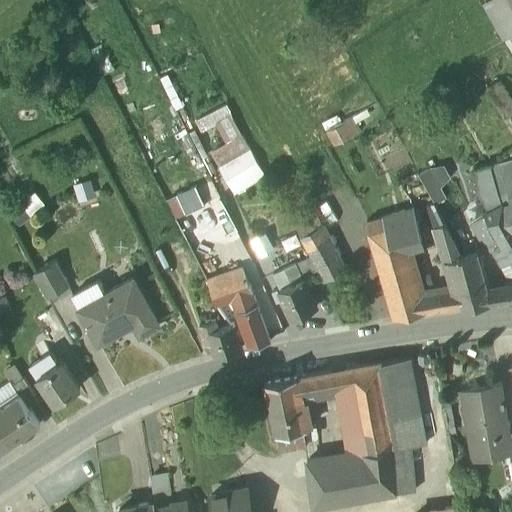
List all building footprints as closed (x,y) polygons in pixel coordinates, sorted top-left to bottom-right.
[(511,0),(488,0),(484,2),(502,36),(511,30),(511,0)] [(229,103),(193,117),(211,163),(247,150),(229,103)] [(352,117),(327,129),(335,143),(360,130),(352,117)] [(251,149),(220,167),(234,191),(263,174),(251,149)] [(511,157),(498,161),(511,205),(511,157)] [(511,205),(498,161),(490,163),(501,204),(504,209),(511,205)] [(501,204),(490,163),(474,168),(482,195),(489,210),(501,204)] [(446,196),(430,167),(419,173),(435,202),(446,196)] [(92,198),(87,180),(74,184),(78,201),(92,198)] [(32,221),(48,212),(37,192),(21,201),(32,221)] [(313,201),(290,212),(301,233),(323,221),(313,201)] [(434,202),(367,219),(370,233),(387,228),(397,260),(410,255),(408,248),(438,241),(452,235),(434,202)] [(511,222),(504,209),(501,204),(489,210),(484,213),(484,214),(471,222),(479,236),(485,239),(488,245),(493,248),(501,263),(509,258),(511,263),(511,281),(487,287),(491,302),(510,300),(511,299),(511,222)] [(234,228),(224,210),(215,215),(225,233),(234,228)] [(346,267),(323,221),(301,233),(325,278),(346,267)] [(387,228),(370,233),(380,266),(397,260),(387,228)] [(452,235),(438,241),(443,260),(449,258),(461,254),(452,235)] [(280,244),(267,251),(275,267),(288,261),(280,244)] [(487,287),(477,250),(462,254),(461,254),(449,258),(457,287),(461,305),(491,302),(487,287)] [(457,287),(421,293),(410,255),(397,260),(380,266),(395,316),(461,305),(457,287)] [(68,283),(56,260),(33,273),(46,295),(68,283)] [(296,261),(273,271),(279,286),(303,276),(296,261)] [(243,267),(207,277),(215,302),(232,296),(251,289),(243,267)] [(316,305),(304,276),(279,286),(279,287),(291,316),(316,305)] [(158,323),(133,277),(103,293),(79,307),(98,342),(133,323),(139,334),(158,323)] [(96,280),(72,294),(79,307),(103,293),(96,280)] [(251,289),(232,296),(237,310),(256,303),(251,289)] [(269,340),(256,303),(237,310),(242,327),(235,329),(241,347),(269,340)] [(217,326),(215,319),(199,323),(205,341),(211,339),(207,328),(217,326)] [(217,326),(207,328),(211,339),(215,354),(241,347),(235,329),(233,322),(217,326)] [(49,352),(29,365),(35,375),(55,362),(49,352)] [(427,352),(417,353),(419,361),(422,364),(425,363),(428,359),(427,352)] [(411,356),(381,361),(397,445),(411,443),(427,441),(411,356)] [(79,386),(61,358),(55,362),(35,375),(53,403),(79,386)] [(381,361),(346,367),(351,396),(360,450),(361,451),(389,446),(397,445),(381,361)] [(15,365),(4,372),(12,384),(23,377),(15,365)] [(346,367),(329,370),(334,398),(351,396),(346,367)] [(329,370),(302,374),(308,403),(334,398),(329,370)] [(302,374),(264,381),(275,433),(285,430),(302,427),(306,426),(302,404),(308,403),(302,374)] [(37,399),(23,377),(12,384),(18,393),(19,393),(27,405),(37,399)] [(499,384),(461,390),(472,460),(509,454),(510,454),(507,434),(502,406),(503,405),(503,401),(501,401),(499,384)] [(0,405),(0,419),(13,440),(39,423),(27,405),(19,393),(18,393),(0,405)] [(0,448),(13,440),(0,419),(0,448)] [(302,427),(285,430),(288,442),(304,439),(302,427)] [(397,445),(389,446),(394,490),(415,489),(411,443),(397,445)] [(389,446),(361,451),(360,450),(344,453),(350,498),(394,490),(389,446)] [(344,453),(307,459),(313,505),(350,498),(344,453)] [(250,511),(246,487),(210,494),(212,511),(250,511)] [(170,503),(154,506),(155,511),(187,511),(185,497),(169,500),(170,503)] [(153,502),(118,508),(118,511),(155,511),(154,506),(153,502)] [(412,511),(455,511),(454,503),(412,508),(412,511)]
